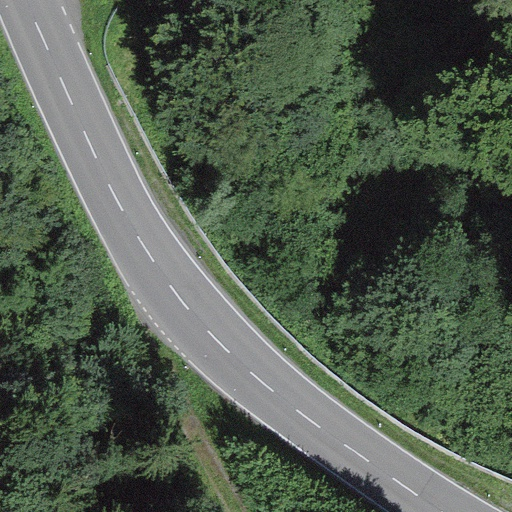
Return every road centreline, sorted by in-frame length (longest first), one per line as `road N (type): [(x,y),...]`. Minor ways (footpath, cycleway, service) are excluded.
road 1 (secondary): [(21,0),(137,237),(198,322),(255,379),(437,511)]
road 2 (track): [(240,511),(172,387),(156,328),(166,282)]
